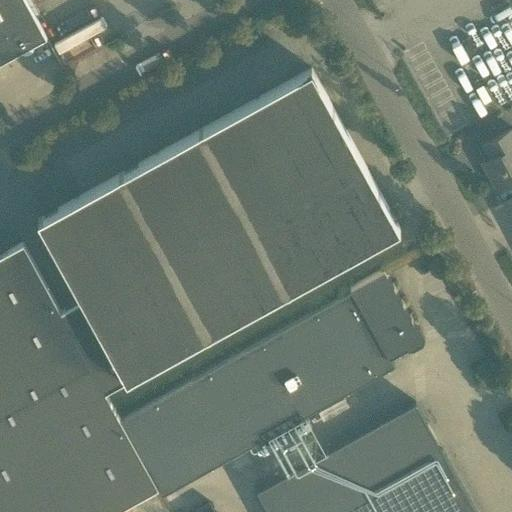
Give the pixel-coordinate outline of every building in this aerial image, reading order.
[(0,0),(0,61),(47,36),(27,0),(0,0)] [(105,391),(149,367),(400,228),(311,68),(38,218),(82,298),(61,310),(23,242),(0,254),(0,511),(109,511),(158,486),(121,419),(105,391)] [(483,164),(486,171),(497,190),(511,182),(511,127),(483,144),(491,157),(482,162),(483,164)] [(121,419),(158,486),(162,493),(377,373),(394,364),(390,356),(410,344),(410,343),(417,340),(419,332),(415,326),(416,325),(384,267),(350,286),(352,291),(121,419)] [(476,511),(416,402),(257,489),(269,511),(476,511)]
